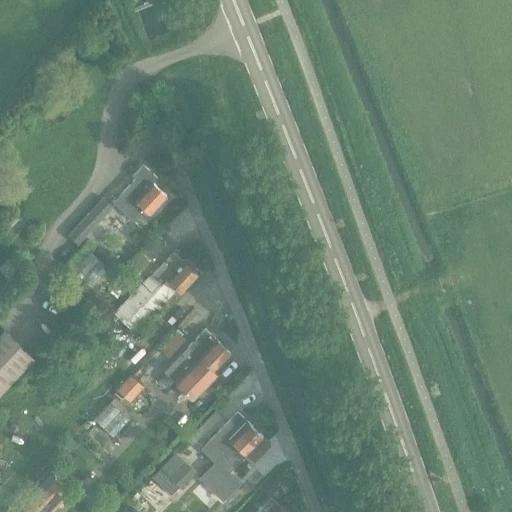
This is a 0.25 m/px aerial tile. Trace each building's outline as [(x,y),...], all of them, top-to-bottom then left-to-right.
[(136,178),(121,194),(114,201),(123,210),(135,220),(145,209),(150,213),(167,195),(153,182),(158,177),(144,165),(133,176),(136,178)] [(78,244),(113,206),(104,198),(69,236),(78,244)] [(114,301),(166,246),(157,237),(136,259),(137,260),(130,267),(131,269),(107,294),(114,301)] [(135,334),(178,289),(181,292),(199,274),(174,251),(114,314),(135,334)] [(217,375),(213,371),(230,353),(205,329),(188,347),(164,371),(194,400),(217,375)] [(0,335),(0,394),(34,358),(4,330),(0,335)] [(175,330),(159,347),(169,356),(185,339),(175,330)] [(157,350),(134,373),(141,380),(164,357),(157,350)] [(132,375),(119,388),(125,395),(138,381),(132,375)] [(216,411),(187,440),(192,446),(221,416),(216,411)] [(209,443),(223,456),(208,471),(215,477),(241,450),(245,454),(263,436),(238,412),(218,432),(218,433),(209,443)] [(172,497),(181,487),(197,471),(177,452),(161,468),(162,469),(153,478),(172,497)] [(47,489),(26,511),(47,511),(59,499),(47,489)] [(287,511),(271,497),(256,511),(287,511)]
